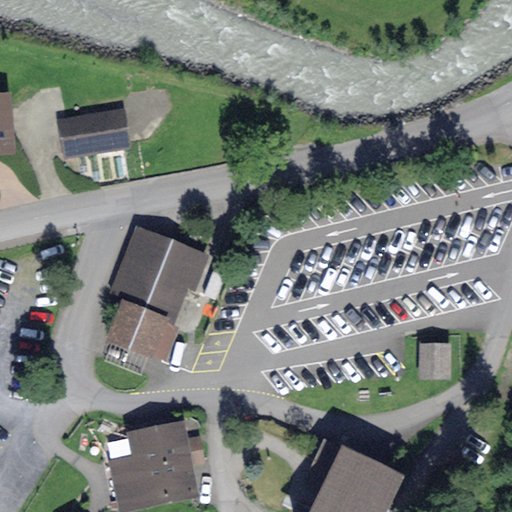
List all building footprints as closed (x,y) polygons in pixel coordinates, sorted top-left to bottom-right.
[(63,129),(69,161),(138,149),(133,117),(63,129)] [(148,223),(104,350),(158,368),(202,242),(148,223)] [(446,350),(425,351),(426,375),(446,375),(446,350)] [(119,471),(127,507),(186,495),(175,441),(135,449),(139,467),(119,471)] [(299,487),(320,497),(340,456),(318,446),(299,487)] [(340,456),(320,497),(316,507),(313,511),(382,511),(396,483),(340,456)]
